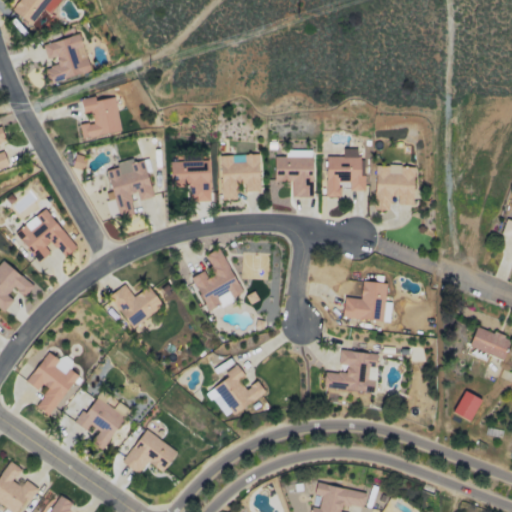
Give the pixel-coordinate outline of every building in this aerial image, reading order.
[(31,24),(41,9),(48,14),(57,0),(17,0),(10,10),(31,24)] [(89,70),(78,33),(41,44),(45,59),(54,56),(57,64),(42,68),(47,83),(89,70)] [(79,98),(81,112),(90,111),(92,122),(78,124),(80,137),(119,131),(114,97),(94,100),(93,96),(79,98)] [(324,196),(339,196),(339,181),(348,181),(348,190),(364,190),(364,175),(358,175),(358,148),(342,148),(341,156),(324,156),(324,196)] [(273,156),(273,181),(291,181),(291,196),(310,197),(310,185),(303,185),(303,179),(310,179),(311,150),(285,150),(285,156),(273,156)] [(244,191),(259,191),(257,154),(218,155),(220,199),(235,198),(235,183),(243,183),(244,191)] [(152,196),(142,159),(133,162),(131,158),(115,162),(116,167),(104,170),(111,195),(112,195),(118,217),(133,213),(128,195),(136,193),(138,200),(152,196)] [(209,201),(208,170),(184,171),(183,161),(169,161),(170,187),(189,186),(189,201),(209,201)] [(412,204),(412,166),(398,166),(398,173),(387,173),(387,165),(374,165),(373,209),(388,209),(388,196),(396,196),(396,204),(412,204)] [(29,252),(35,248),(42,257),(48,253),(43,246),(50,240),(63,257),(75,247),(44,208),(17,229),(22,235),(18,238),(29,252)] [(511,238),(511,217),(511,221),(504,218),(499,235),(511,238)] [(241,293),(217,247),(203,254),(213,273),(206,277),(202,270),(190,277),(207,311),(241,293)] [(11,299),(5,295),(11,287),(24,295),(32,284),(0,261),(0,308),(3,311),(11,299)] [(359,298),(342,297),(341,317),(388,320),(389,301),(383,301),(384,282),(360,281),(359,298)] [(161,304),(146,286),(133,297),(122,284),(106,297),(131,328),(161,304)] [(509,338),(475,325),(467,347),(501,359),(509,338)] [(376,353),(339,350),(337,364),(345,364),(344,373),(323,371),(322,387),(363,391),(363,385),(372,386),(373,379),(367,379),(367,370),(374,370),(376,353)] [(75,374),(67,369),(72,361),(62,355),(59,360),(45,351),(25,383),(36,389),(40,383),(46,387),(34,407),(49,416),(75,374)] [(263,392),(256,381),(244,389),(238,380),(243,376),(235,364),(224,372),(227,376),(211,387),(216,395),(211,398),(224,418),(263,392)] [(451,412),(468,421),(480,399),(463,390),(451,412)] [(126,407),(116,402),(114,405),(96,395),(85,413),(79,410),(72,423),(85,430),(88,424),(97,429),(90,443),(102,450),(126,407)] [(160,472),(175,451),(144,429),(120,462),(136,474),(146,461),(160,472)] [(36,488),(23,480),(20,486),(12,481),(20,468),(7,460),(0,471),(0,504),(12,511),(14,511),(23,499),(27,502),(36,488)] [(340,511),(339,511),(340,504),(361,508),(364,491),(315,482),(313,494),(319,496),(317,507),(309,506),(308,511),(340,511)] [(71,511),(70,511),(74,505),(57,494),(46,511),(71,511)]
